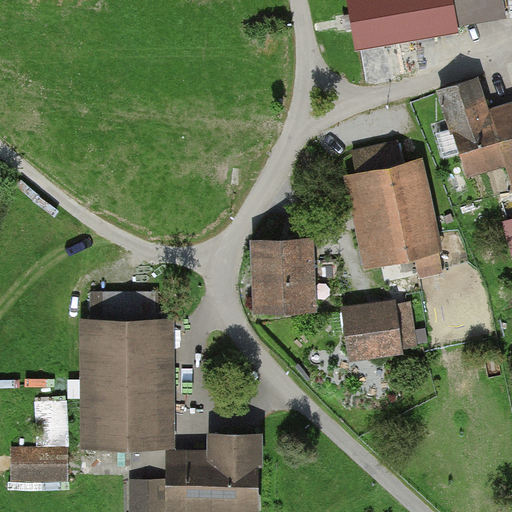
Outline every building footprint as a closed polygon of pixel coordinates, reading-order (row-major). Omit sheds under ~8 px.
[(507,0),(452,0),(456,26),(510,18),(507,0)] [(488,75),(451,87),(478,168),(511,157),(511,102),(499,107),(488,75)] [(363,170),(352,171),(366,263),(424,254),(427,274),(448,271),(431,160),(412,163),(409,142),(360,150),(363,170)] [(323,234),(260,236),(262,306),(325,304),(323,234)] [(403,299),(351,306),(358,358),(410,351),(403,299)] [(178,310),(86,310),(87,441),(179,441),(178,310)] [(214,452),(174,452),(174,506),(267,506),(267,431),(214,431),(214,452)] [(73,483),(73,442),(14,442),(14,482),(73,483)] [(131,479),(133,509),(168,507),(167,477),(131,479)]
